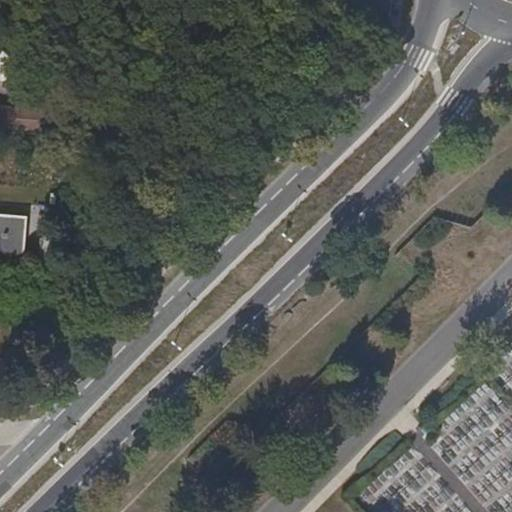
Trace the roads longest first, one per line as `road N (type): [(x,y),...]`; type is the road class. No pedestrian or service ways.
road 1 (secondary): [(37,511),(511,39)]
road 2 (secondary): [(449,0),(396,89),(0,484)]
